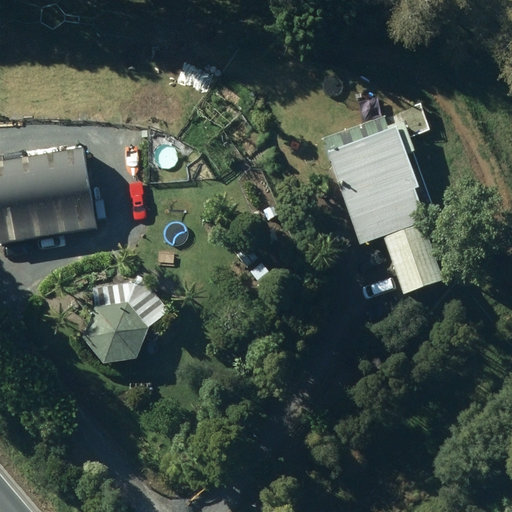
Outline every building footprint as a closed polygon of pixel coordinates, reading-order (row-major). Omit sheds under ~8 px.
[(396,115),(319,141),(355,249),(379,241),(420,227),(397,159),(410,155),(396,115)] [(99,229),(85,152),(0,167),(0,238),(2,247),(99,229)] [(420,227),(379,241),(398,297),(439,283),(420,227)] [(127,288),(91,291),(91,311),(76,341),(96,366),(130,364),(145,330),(165,314),(136,280),(127,288)] [(444,298),(416,295),(413,319),(441,322),(444,298)]
